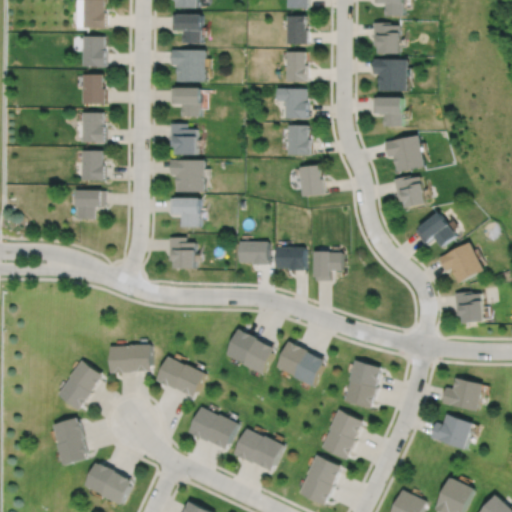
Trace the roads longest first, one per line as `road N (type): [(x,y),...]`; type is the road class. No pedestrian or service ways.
road 1 (residential): [(124,282),(156,292),(266,298),(410,342),(511,350)]
road 2 (residential): [(343,0),(345,134),(376,235),(423,288),(422,344)]
road 3 (residential): [(141,0),(139,229),(124,282)]
road 4 (residential): [(422,344),(398,435),(360,511)]
road 5 (residential): [(124,282),(67,255),(0,250)]
road 6 (residential): [(0,267),(124,282)]
